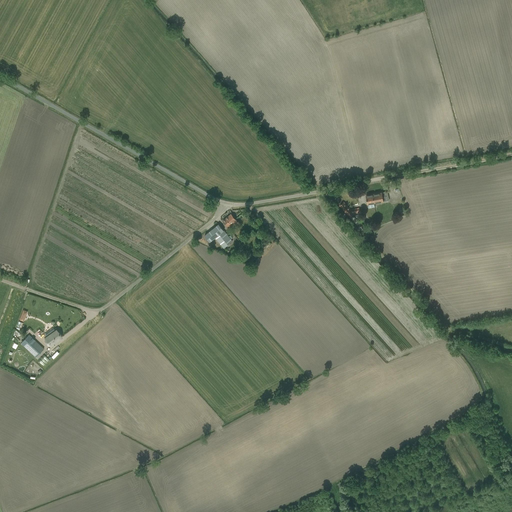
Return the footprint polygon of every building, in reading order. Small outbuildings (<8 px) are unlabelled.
[(367,200),(368,204),(368,208),(375,207),(374,203),(383,201),(389,200),(388,196),(387,191),(366,195),(367,200)] [(340,205),(350,217),(354,214),(360,213),(359,208),(350,210),(343,202),(340,205)] [(236,220),(234,218),(231,214),(223,221),(226,225),(230,229),(235,225),(233,223),(236,220)] [(360,223),(354,216),(351,218),(357,225),(360,223)] [(204,235),(210,242),(215,238),(223,248),(232,241),(219,224),(204,235)] [(50,345),(57,340),(62,337),(56,330),(52,333),(45,338),(50,345)] [(21,343),(36,357),(44,349),(29,334),(21,343)] [(62,350),(56,356),(59,359),(65,353),(62,350)]
